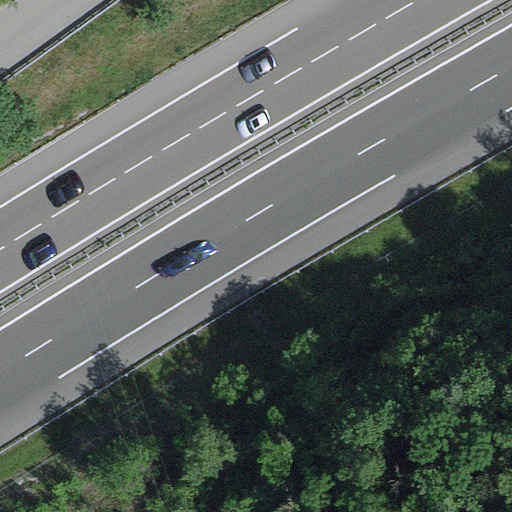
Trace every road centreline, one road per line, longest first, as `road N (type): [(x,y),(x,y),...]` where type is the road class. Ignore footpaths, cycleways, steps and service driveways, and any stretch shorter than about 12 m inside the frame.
road 1 (motorway): [(0,377),(511,71)]
road 2 (motorway): [(412,0),(0,245)]
